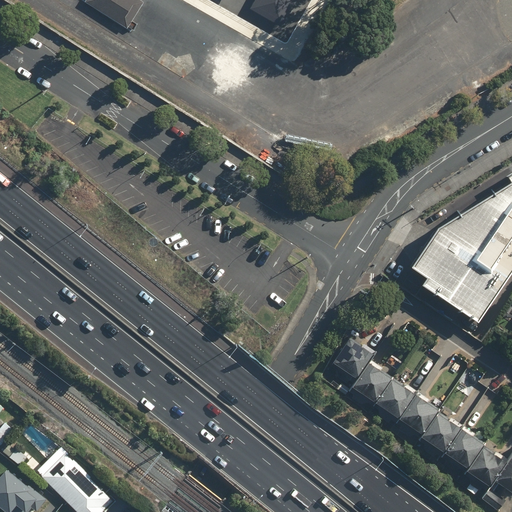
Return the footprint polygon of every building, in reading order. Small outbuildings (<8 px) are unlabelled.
[(105,0),(101,7),(133,27),(149,0),(148,0),(105,0)] [(263,0),(259,8),(285,22),(296,0),(263,0)] [(511,179),(435,228),(409,266),(426,277),(421,283),(475,320),(511,265),(511,179)] [(358,345),(348,338),(331,360),(355,378),(349,385),(485,485),(491,477),(511,493),(511,449),(504,460),(381,369),(379,371),(367,362),(375,351),(361,341),(358,345)] [(13,428),(4,421),(0,426),(0,444),(0,445),(13,428)] [(9,443),(2,451),(19,466),(26,457),(9,443)] [(99,507),(108,498),(90,480),(92,478),(74,459),(72,461),(64,454),(42,476),(76,511),(98,511),(101,509),(99,507)] [(26,511),(38,498),(0,468),(0,511),(26,511)] [(504,501),(490,488),(482,498),(495,511),(504,501)] [(63,511),(52,503),(44,511),(63,511)]
